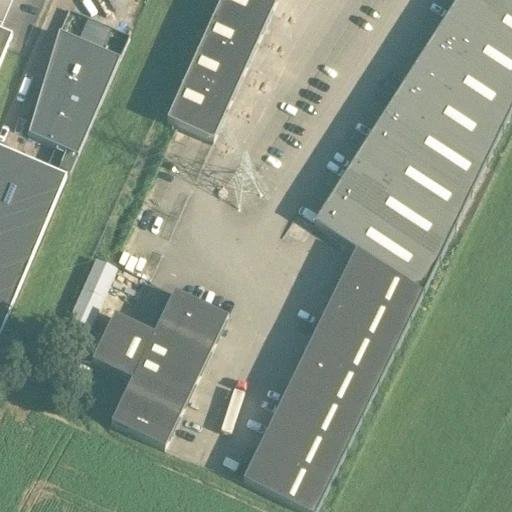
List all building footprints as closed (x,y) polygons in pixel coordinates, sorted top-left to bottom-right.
[(222,0),(165,125),(212,147),(278,0),(222,0)] [(421,299),(501,135),(511,110),(511,0),(459,0),(312,228),(354,255),(421,299)] [(0,337),(66,180),(0,152),(0,67),(11,40),(0,35),(0,337)] [(59,38),(28,138),(78,160),(120,65),(117,63),(116,66),(60,42),(61,39),(59,38)] [(317,511),(421,299),(354,255),(241,486),(294,511),(317,511)] [(97,263),(71,322),(93,331),(119,273),(97,263)] [(113,319),(90,366),(130,385),(109,428),(163,454),(227,323),(173,296),(152,339),(113,319)]
